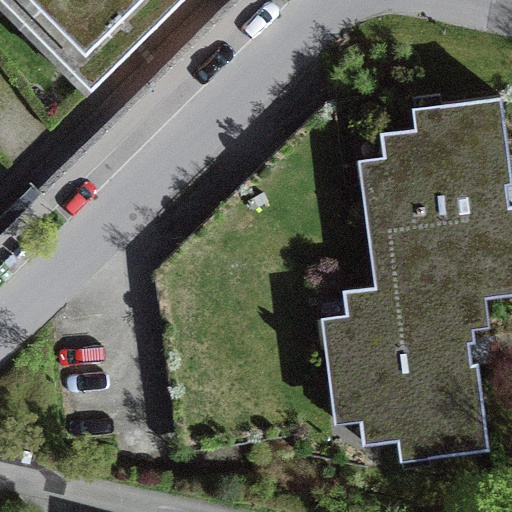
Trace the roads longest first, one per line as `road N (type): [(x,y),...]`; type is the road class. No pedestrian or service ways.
road 1 (residential): [(0,341),(338,0)]
road 2 (residential): [(0,467),(204,511)]
